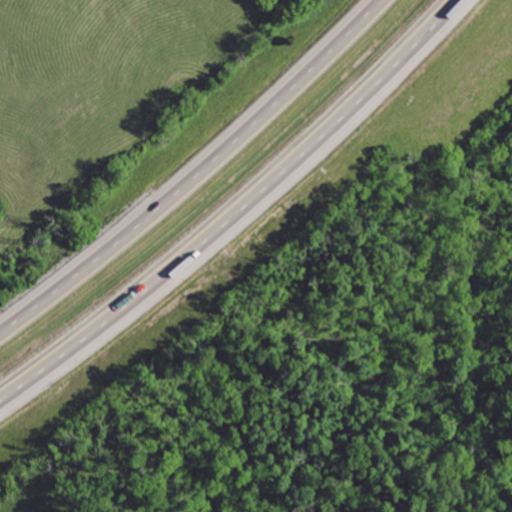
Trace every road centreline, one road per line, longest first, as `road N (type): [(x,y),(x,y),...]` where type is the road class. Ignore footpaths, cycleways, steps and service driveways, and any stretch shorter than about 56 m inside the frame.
road 1 (motorway): [(0,400),(105,328),(406,69),(463,0)]
road 2 (motorway): [(385,0),(130,238),(0,340)]
